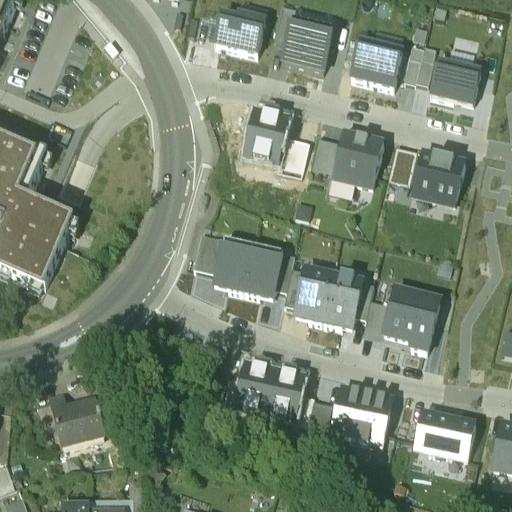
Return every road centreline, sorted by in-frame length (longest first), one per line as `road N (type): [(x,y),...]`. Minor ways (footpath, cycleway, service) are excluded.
road 1 (residential): [(138,281),(233,328),(313,355),(511,397)]
road 2 (residential): [(167,84),(227,82),(511,146)]
road 3 (tertiary): [(167,84),(176,156),(168,208),(138,281)]
road 4 (tertiary): [(138,281),(104,313),(56,340),(0,356)]
